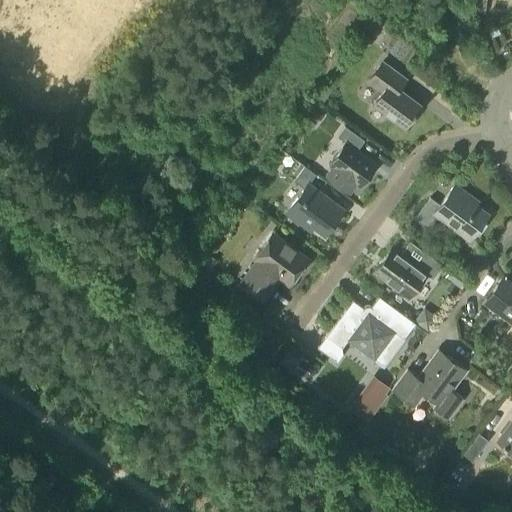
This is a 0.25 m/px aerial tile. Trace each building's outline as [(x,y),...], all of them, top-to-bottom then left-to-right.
[(492,21),(485,24),(489,32),(496,29),(492,21)] [(414,112),(419,105),(398,89),(405,79),(381,62),(368,81),(382,91),(373,104),(404,127),(412,115),(413,116),(416,113),(414,112)] [(309,112),(310,117),(314,121),(320,120),(323,115),(322,110),(317,107),(312,108),(309,112)] [(329,164),(332,167),(325,176),(349,193),(356,184),(359,187),(376,164),(357,150),(363,141),(344,127),(337,136),(345,142),(329,164)] [(313,226),(324,234),(342,210),(308,184),(315,175),(303,166),(293,181),(303,188),(286,212),(310,230),(313,226)] [(470,197),(454,185),(439,205),(429,198),(414,219),(428,229),(438,216),(469,239),(487,215),(468,201),(470,197)] [(272,233),(253,258),(256,260),(240,282),(263,299),(278,277),(288,284),(307,258),(272,233)] [(438,266),(419,251),(412,261),(392,246),(373,272),(407,297),(426,272),(431,276),(438,266)] [(197,261),(209,270),(217,260),(204,250),(197,261)] [(195,264),(182,280),(190,286),(202,269),(195,264)] [(459,288),(466,279),(451,268),(444,276),(459,288)] [(511,286),(501,279),(484,302),(511,322),(511,286)] [(352,300),(317,347),(336,362),(342,354),(341,348),(348,339),(364,352),(368,346),(376,344),(390,356),(415,323),(378,296),(370,308),(369,307),(365,307),(363,309),(352,300)] [(413,405),(423,391),(437,402),(433,407),(447,418),(462,398),(449,389),(463,369),(439,351),(419,378),(407,370),(392,390),(413,405)] [(511,365),(511,353),(504,351),(501,362),(511,365)] [(511,419),(497,441),(502,445),(502,446),(504,448),(505,447),(511,451),(511,419)] [(487,439),(478,432),(462,453),(472,460),(487,439)]
